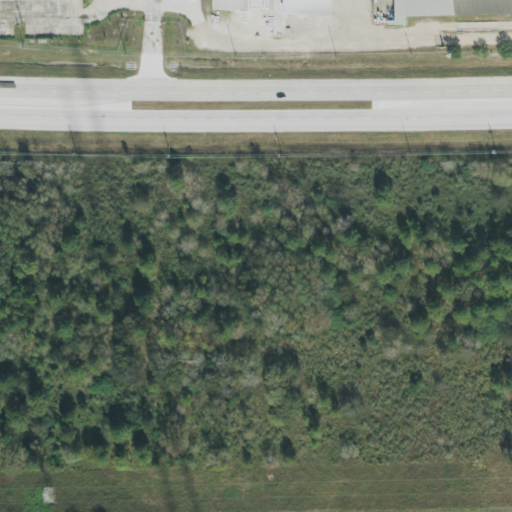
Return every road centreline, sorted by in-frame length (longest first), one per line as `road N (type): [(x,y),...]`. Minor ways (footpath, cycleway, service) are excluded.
road 1 (primary): [(0,118),(511,114)]
road 2 (primary): [(511,84),(0,87)]
